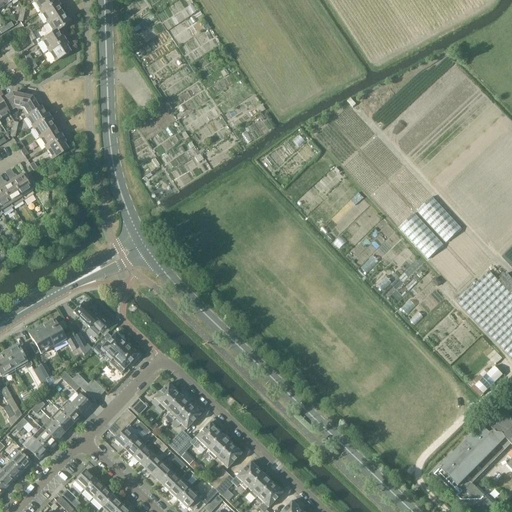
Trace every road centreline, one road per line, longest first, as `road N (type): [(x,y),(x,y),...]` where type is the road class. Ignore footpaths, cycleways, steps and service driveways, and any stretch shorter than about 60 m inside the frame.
road 1 (tertiary): [(412,511),(146,250)]
road 2 (residential): [(83,437),(167,360),(326,511)]
road 3 (tertiary): [(138,236),(109,147),(103,0)]
road 4 (track): [(511,271),(356,108)]
road 5 (track): [(450,511),(416,469),(511,372)]
